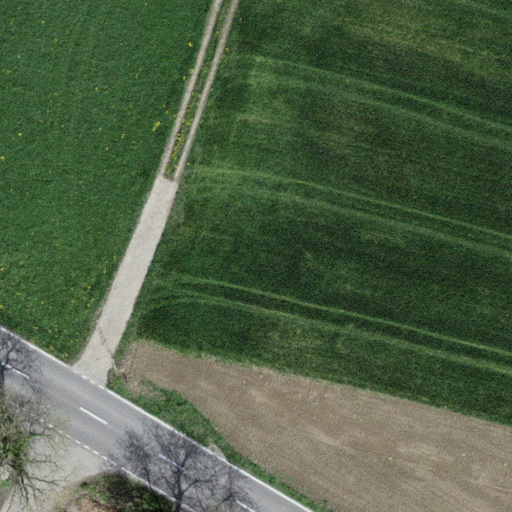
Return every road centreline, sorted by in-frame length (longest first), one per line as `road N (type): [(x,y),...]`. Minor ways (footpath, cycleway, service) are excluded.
road 1 (track): [(229,0),(79,414),(24,511)]
road 2 (tertiary): [(244,511),(0,370)]
